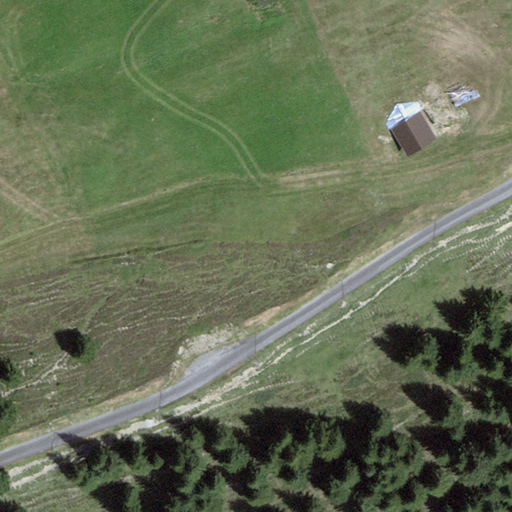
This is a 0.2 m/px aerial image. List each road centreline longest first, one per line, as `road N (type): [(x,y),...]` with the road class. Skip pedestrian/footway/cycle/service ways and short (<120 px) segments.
road 1 (track): [(0,461),(129,409),(282,328),(511,178)]
road 2 (track): [(0,250),(205,192),(496,146),(511,127)]
